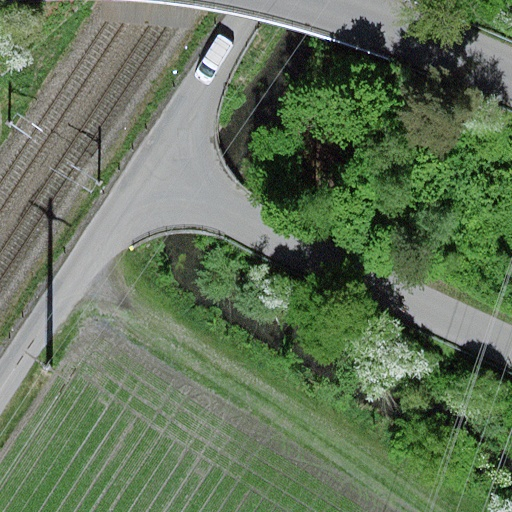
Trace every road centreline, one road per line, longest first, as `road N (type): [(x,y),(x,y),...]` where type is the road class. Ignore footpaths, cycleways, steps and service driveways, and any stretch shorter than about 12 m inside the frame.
road 1 (unclassified): [(150,170),(511,346)]
road 2 (track): [(150,170),(0,398)]
road 3 (unclassified): [(303,0),(432,38),(511,76)]
road 4 (track): [(150,170),(260,0)]
